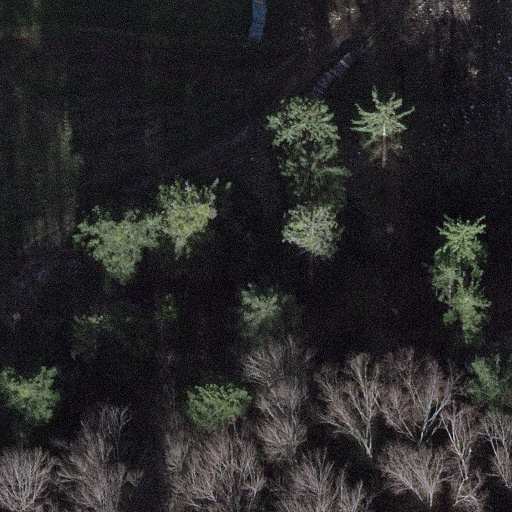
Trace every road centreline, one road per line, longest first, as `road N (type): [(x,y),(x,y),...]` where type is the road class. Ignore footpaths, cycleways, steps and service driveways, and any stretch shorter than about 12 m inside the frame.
road 1 (track): [(0,275),(127,186),(288,90)]
road 2 (track): [(288,90),(143,50),(0,47)]
road 3 (track): [(288,90),(377,0)]
